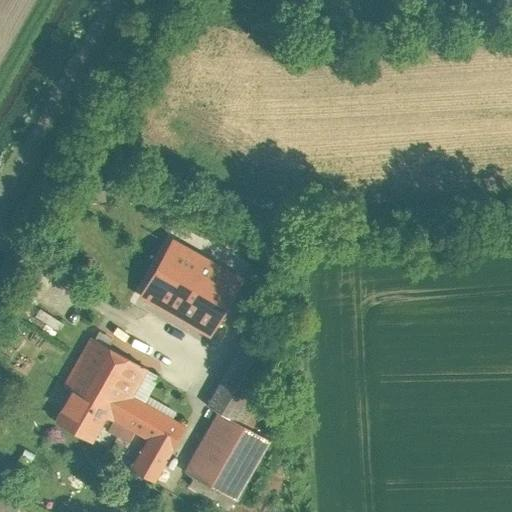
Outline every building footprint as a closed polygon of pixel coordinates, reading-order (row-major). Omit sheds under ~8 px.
[(381,14),(380,0),(305,0),(306,18),(381,14)] [(482,0),(436,0),(414,2),(415,20),(484,14),(482,0)] [(247,281),(175,241),(140,302),(213,342),(247,281)] [(152,372),(87,336),(58,388),(69,395),(52,425),(90,446),(104,420),(113,425),(108,435),(138,452),(126,473),(154,488),(187,427),(136,399),(152,372)] [(206,408),(217,413),(248,430),(280,366),(237,345),(206,408)] [(248,430),(217,413),(184,474),(240,504),(272,442),(248,430)]
